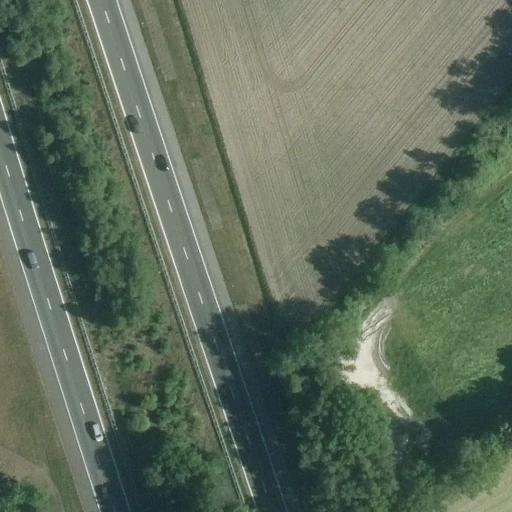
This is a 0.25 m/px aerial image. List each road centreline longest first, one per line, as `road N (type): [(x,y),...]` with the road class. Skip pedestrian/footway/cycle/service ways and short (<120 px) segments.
road 1 (motorway): [(288,511),(114,0)]
road 2 (motorway): [(0,157),(113,511)]
